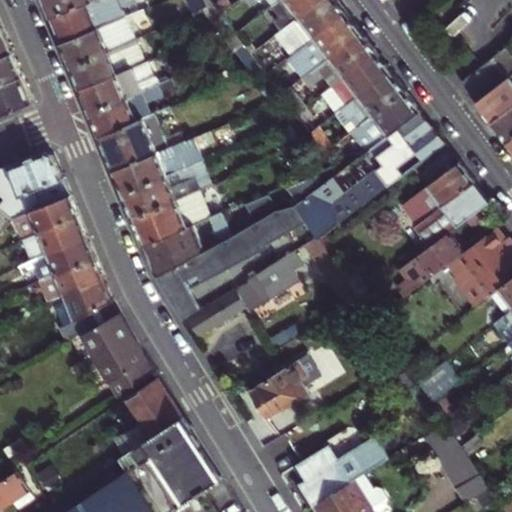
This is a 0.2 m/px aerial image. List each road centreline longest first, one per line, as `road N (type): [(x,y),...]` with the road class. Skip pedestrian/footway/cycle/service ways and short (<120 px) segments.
road 1 (residential): [(59,116),(142,307),(268,511)]
road 2 (residential): [(369,0),(511,187)]
road 3 (residential): [(11,0),(59,116)]
